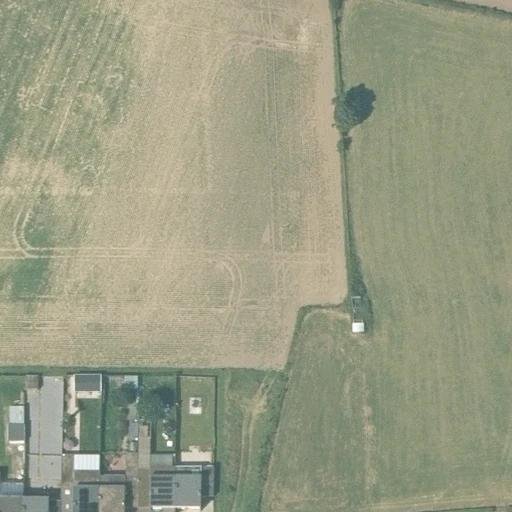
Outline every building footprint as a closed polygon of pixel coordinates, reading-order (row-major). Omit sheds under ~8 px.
[(85,393),(101,394),(101,377),(85,377),(85,393)] [(26,442),(26,406),(10,406),(10,442),(26,442)] [(125,511),(125,509),(138,509),(138,455),(126,455),(125,478),(99,478),(98,511),(125,511)] [(150,510),(175,510),(176,469),(150,468),(150,467),(147,467),(147,455),(138,455),(138,509),(150,509),(150,510)] [(98,511),(99,478),(99,473),(74,473),(74,457),(61,457),(61,502),(60,511),(98,511)] [(176,469),(175,510),(201,510),(201,498),(214,499),(214,469),(176,469)] [(0,511),(23,511),(24,502),(0,501),(0,511)] [(60,511),(61,502),(24,502),(23,511),(60,511)]
